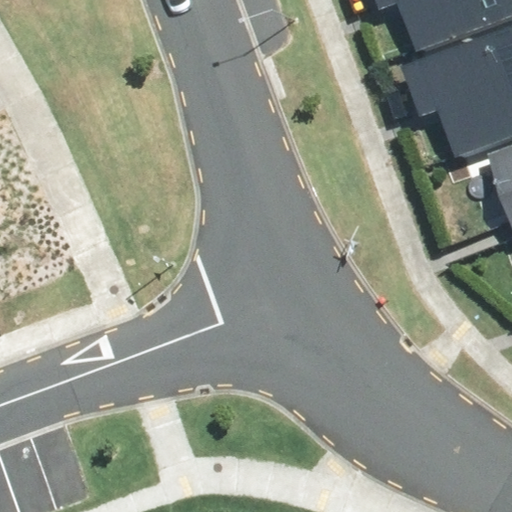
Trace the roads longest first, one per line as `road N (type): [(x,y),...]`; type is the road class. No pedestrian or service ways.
road 1 (residential): [(0,410),(192,334),(292,269)]
road 2 (residential): [(511,481),(441,443),(358,371),(292,269)]
road 3 (residential): [(292,269),(196,0)]
